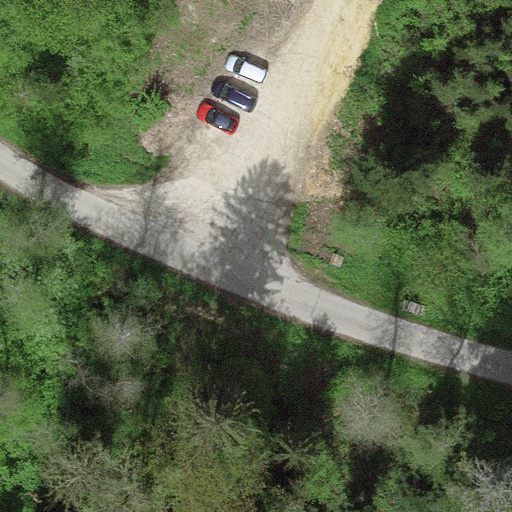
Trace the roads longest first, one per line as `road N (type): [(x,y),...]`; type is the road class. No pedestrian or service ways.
road 1 (unclassified): [(511,364),(332,308),(120,223),(0,155)]
road 2 (track): [(325,0),(205,257)]
